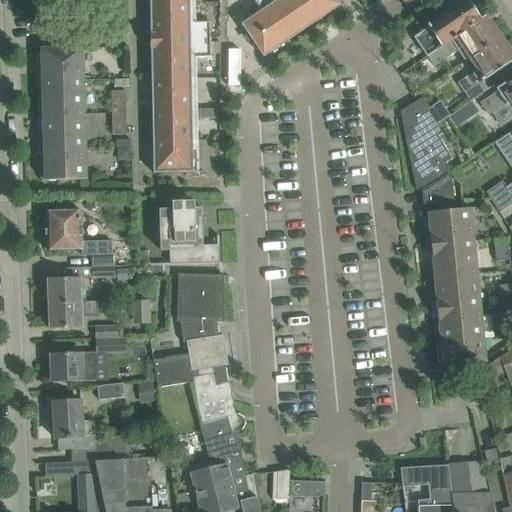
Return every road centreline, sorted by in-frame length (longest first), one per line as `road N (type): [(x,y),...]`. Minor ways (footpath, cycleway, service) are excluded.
road 1 (residential): [(339,443),(278,447),(266,425),(246,108),(303,66)]
road 2 (residential): [(362,29),(409,412),(393,438),(339,443)]
road 3 (residential): [(339,443),(303,66)]
road 4 (unclassified): [(20,511),(9,251)]
road 5 (unclassified): [(9,251),(0,129)]
